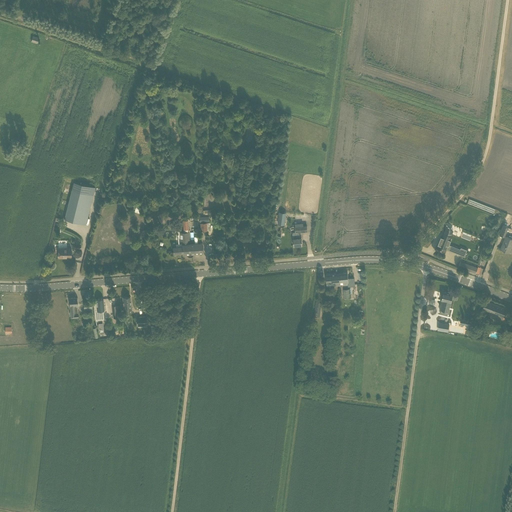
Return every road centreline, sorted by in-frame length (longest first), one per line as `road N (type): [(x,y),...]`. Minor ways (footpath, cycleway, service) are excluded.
road 1 (secondary): [(511,299),(427,268),(363,259),(0,287)]
road 2 (track): [(508,0),(484,158),(411,254)]
road 3 (track): [(428,260),(394,511)]
road 4 (track): [(171,511),(200,273)]
road 5 (unknown): [(0,14),(147,64)]
